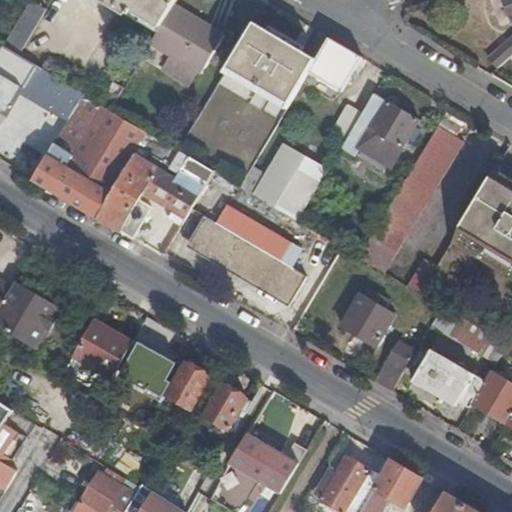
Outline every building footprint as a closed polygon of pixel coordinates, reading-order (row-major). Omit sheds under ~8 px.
[(105,0),(132,16),(135,12),(161,27),(174,6),(178,0),(105,0)] [(31,2),(3,49),(17,57),(46,11),(31,2)] [(174,6),(161,27),(151,45),(201,75),(224,37),(174,6)] [(317,61),(255,25),(225,75),(287,111),(309,73),(317,61)] [(511,38),(488,60),(497,70),(511,57),(511,38)] [(364,58),(330,39),(317,61),(309,73),(343,93),(364,58)] [(17,57),(3,49),(0,53),(0,113),(6,117),(29,78),(35,68),(17,57)] [(35,68),(29,78),(34,81),(40,71),(35,68)] [(83,96),(60,82),(26,141),(49,155),(83,96)] [(420,121),(376,94),(347,141),(392,168),(409,139),(416,128),(420,121)] [(49,155),(35,180),(99,218),(137,155),(148,135),(110,112),(83,96),(49,155)] [(346,140),(361,114),(348,105),(332,132),(346,140)] [(474,124),(450,109),(438,128),(462,143),(474,124)] [(462,143),(438,128),(358,259),(379,271),(386,275),(464,144),(462,143)] [(409,139),(415,142),(421,131),(416,128),(409,139)] [(137,155),(99,218),(133,239),(152,209),(139,201),(144,193),(176,214),(185,219),(205,187),(213,173),(179,153),(151,136),(146,146),(184,168),(177,180),(137,155)] [(297,222),(328,171),(284,144),(253,197),(277,211),(297,222)] [(511,169),(500,162),(452,243),(511,279),(511,169)] [(241,189),(213,173),(205,187),(269,225),(277,211),(253,197),(241,189)] [(256,248),(266,230),(228,208),(218,225),(256,248)] [(317,234),(297,222),(277,211),(269,225),(308,248),(317,234)] [(172,220),(182,226),(185,219),(176,214),(172,220)] [(190,242),(241,274),(256,248),(218,225),(205,217),(190,242)] [(316,261),(266,230),(256,248),(306,277),(316,261)] [(256,248),(241,274),(290,303),(306,277),(256,248)] [(422,262),(407,288),(420,296),(436,270),(422,262)] [(386,275),(379,271),(374,280),(387,289),(393,280),(386,275)] [(59,309),(17,285),(11,294),(0,312),(0,326),(36,347),(38,345),(42,349),(48,338),(63,347),(71,333),(57,324),(57,323),(53,320),(59,309)] [(0,312),(11,294),(0,286),(0,312)] [(383,302),(365,291),(343,328),(377,348),(397,316),(380,306),(383,302)] [(484,333),(442,308),(432,327),(474,351),(484,333)] [(112,380),(131,348),(93,326),(74,357),(98,372),(112,380)] [(497,365),(507,347),(484,333),(474,351),(497,365)] [(400,340),(376,382),(393,393),(417,350),(400,340)] [(163,403),(173,385),(167,382),(177,364),(140,343),(128,365),(144,375),(141,381),(149,387),(147,392),(163,403)] [(472,410),(474,405),(473,405),(487,382),(433,351),(415,382),(457,407),(460,402),(472,410)] [(89,386),(98,372),(74,357),(65,372),(89,386)] [(210,378),(188,364),(169,396),(191,410),(210,378)] [(508,426),(511,417),(511,383),(493,372),(487,382),(473,405),(474,405),(508,426)] [(241,422),(252,403),(223,386),(205,418),(233,435),(241,422)] [(14,411),(0,401),(0,451),(13,430),(5,425),(14,411)] [(67,443),(87,455),(95,441),(76,429),(67,443)] [(282,495),(300,465),(250,434),(232,464),(282,495)] [(213,456),(186,440),(179,451),(206,466),(213,456)] [(345,511),(362,511),(383,478),(349,456),(339,472),(324,499),(345,511)] [(0,484),(7,489),(18,472),(0,461),(0,484)] [(407,507),(424,479),(392,461),(383,478),(362,511),(378,511),(385,500),(388,496),(392,498),(407,507)] [(324,499),(339,472),(333,468),(318,496),(324,499)] [(124,486),(128,480),(109,469),(105,475),(124,486)] [(83,502),(98,511),(126,511),(137,494),(124,486),(105,475),(101,473),(83,502)] [(137,494),(141,488),(128,480),(124,486),(137,494)] [(183,511),(142,486),(141,488),(137,494),(126,511),(183,511)] [(478,511),(447,494),(436,511),(478,511)] [(98,511),(83,502),(82,502),(76,511),(98,511)]
